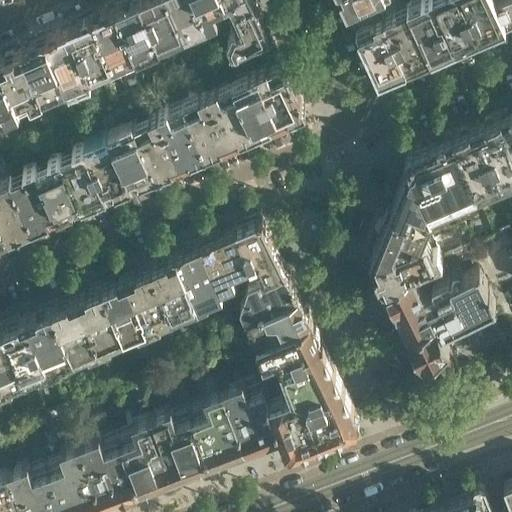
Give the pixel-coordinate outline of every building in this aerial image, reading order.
[(161,40),(143,0),(123,0),(116,3),(137,50),(161,40)] [(184,30),(170,0),(143,0),(161,40),(184,30)] [(207,20),(198,0),(170,0),(184,30),(207,20)] [(227,2),(225,0),(198,0),(207,20),(218,15),(215,7),(227,2)] [(270,30),(260,9),(256,0),(246,0),(234,6),(229,8),(236,25),(230,27),(227,36),(232,47),(244,41),(270,30)] [(407,63),(384,15),(377,0),(364,0),(348,7),(379,74),(407,63)] [(457,42),(437,0),(413,0),(408,2),(409,4),(432,52),(457,42)] [(481,31),(466,0),(437,0),(457,42),(481,31)] [(506,20),(497,0),(496,0),(466,0),(481,31),(506,20)] [(511,17),(511,0),(496,0),(497,0),(506,20),(511,17)] [(137,50),(116,3),(92,14),(113,60),(137,50)] [(432,52),(409,4),(384,15),(407,63),(432,52)] [(113,60),(92,14),(69,24),(90,70),(113,60)] [(90,70),(69,24),(45,35),(64,81),(90,70)] [(276,42),(270,30),(244,41),(250,53),(276,42)] [(64,81),(45,35),(22,45),(41,91),(64,81)] [(44,96),(41,91),(22,45),(0,54),(0,57),(18,101),(20,106),(44,96)] [(18,101),(0,57),(0,108),(7,105),(10,111),(20,106),(18,101)] [(306,105),(287,66),(283,57),(267,65),(266,62),(257,66),(281,116),(306,105)] [(281,116),(257,66),(248,70),(249,72),(233,79),(256,127),(281,116)] [(256,127),(233,79),(218,86),(217,84),(208,88),(232,137),(256,127)] [(232,137),(208,88),(198,92),(199,94),(184,100),(206,147),(232,137)] [(206,147),(184,100),(170,106),(169,104),(160,108),(182,158),(206,147)] [(511,104),(502,109),(511,131),(511,104)] [(182,158),(160,108),(147,114),(148,116),(135,122),(137,127),(157,169),(182,158)] [(511,164),(511,131),(502,109),(477,119),(505,179),(511,175),(511,168),(511,165),(511,164)] [(505,179),(477,119),(453,129),(476,180),(491,173),(495,183),(505,179)] [(157,169),(137,127),(135,122),(135,120),(110,131),(113,138),(132,179),(157,169)] [(476,180),(453,129),(412,146),(409,155),(429,199),(430,198),(441,194),(445,205),(468,195),(463,185),(476,180)] [(132,179),(113,138),(98,144),(95,137),(84,142),(107,189),(132,179)] [(107,189),(84,142),(74,147),(76,153),(63,158),(83,200),(107,189)] [(83,200),(63,158),(59,151),(48,157),(50,162),(38,167),(58,210),(83,200)] [(429,199),(409,155),(389,207),(431,223),(436,211),(430,198),(429,199)] [(58,210),(38,167),(37,164),(26,169),(29,175),(15,181),(33,221),(58,210)] [(33,221),(15,181),(12,175),(0,180),(0,181),(2,187),(0,188),(0,214),(8,232),(33,221)] [(427,235),(431,223),(389,207),(372,249),(372,250),(372,251),(372,253),(372,254),(373,257),(425,235),(427,235)] [(286,264),(260,211),(235,222),(252,262),(255,261),(259,269),(261,270),(265,272),(286,264)] [(252,262),(235,222),(200,237),(220,282),(236,276),(233,270),(252,262)] [(416,267),(444,255),(439,244),(430,248),(425,235),(373,257),(384,281),(416,267)] [(223,289),(220,282),(200,237),(176,247),(200,302),(211,297),(220,293),(219,290),(223,289)] [(200,302),(176,247),(152,257),(175,312),(200,302)] [(175,312),(152,257),(126,268),(149,323),(175,312)] [(298,288),(286,264),(265,272),(261,270),(248,275),(237,299),(242,311),(298,288)] [(443,322),(497,299),(479,264),(455,274),(452,268),(435,275),(438,282),(426,287),(416,267),(384,281),(432,377),(454,367),(464,364),(443,322)] [(149,323),(126,268),(101,279),(125,333),(149,323)] [(125,333),(101,279),(78,289),(101,344),(125,333)] [(310,312),(306,305),(298,288),(242,311),(251,335),(257,333),(310,312)] [(101,344),(78,289),(52,300),(75,355),(101,344)] [(75,355),(52,300),(27,310),(50,365),(61,361),(75,355)] [(50,365),(27,310),(4,320),(23,366),(34,362),(38,370),(50,365)] [(341,376),(339,373),(335,365),(336,365),(336,364),(336,363),(335,363),(335,362),(334,361),(334,360),(333,359),(332,360),(328,351),(328,350),(329,349),(328,348),(327,346),(326,346),(323,341),(324,341),(324,340),(324,339),(323,338),(322,338),(321,338),(321,339),(320,338),(320,337),(319,336),(319,335),(319,334),(318,333),(320,330),(319,325),(316,321),(313,320),(313,319),(312,318),(312,316),(311,315),(310,315),(310,314),(311,314),(310,312),(257,333),(264,352),(277,348),(292,387),(308,396),(323,436),(349,426),(349,425),(349,424),(349,423),(351,423),(352,423),(354,423),(355,423),(356,422),(357,421),(358,420),(358,419),(359,417),(358,416),(358,415),(358,414),(356,412),(355,411),(356,410),(356,409),(355,407),(355,406),(355,405),(354,405),(353,405),(353,403),(354,403),(354,402),(354,401),(354,400),(353,399),(352,398),(352,396),(351,395),(350,395),(345,384),(345,383),(345,382),(345,381),(344,380),(343,380),(343,378),(343,377),(342,376),(341,376)] [(23,366),(4,320),(0,321),(0,376),(3,385),(14,380),(10,372),(23,366)] [(474,374),(468,362),(464,364),(454,367),(462,383),(478,376),(477,373),(474,374)] [(282,430),(269,395),(263,378),(245,385),(243,380),(225,386),(246,444),(282,430)] [(246,444),(225,386),(206,393),(208,399),(191,405),(211,457),(246,444)] [(308,396),(292,387),(290,386),(269,395),(282,430),(282,432),(281,433),(281,434),(283,437),(284,438),(284,437),(285,437),(285,439),(285,440),(285,441),(285,442),(285,443),(286,444),(287,445),(289,446),(290,447),(292,447),(293,446),(295,446),(296,444),(297,443),(298,443),(298,444),(299,444),(299,445),(323,436),(308,396)] [(211,457),(191,405),(173,412),(171,406),(153,413),(175,471),(211,457)] [(175,471),(153,413),(134,420),(136,426),(119,432),(139,485),(175,471)] [(139,485),(119,432),(101,439),(100,433),(80,441),(102,499),(122,491),(127,495),(132,493),(133,487),(139,485)] [(67,511),(102,499),(80,441),(61,448),(63,453),(46,460),(64,511),(67,511)] [(64,511),(46,460),(30,466),(28,460),(9,468),(24,511),(64,511)] [(24,511),(9,468),(0,470),(0,511),(24,511)] [(495,511),(485,485),(480,483),(475,485),(473,490),(448,499),(452,511),(495,511)] [(452,511),(448,499),(420,510),(415,508),(410,510),(408,511),(452,511)]
